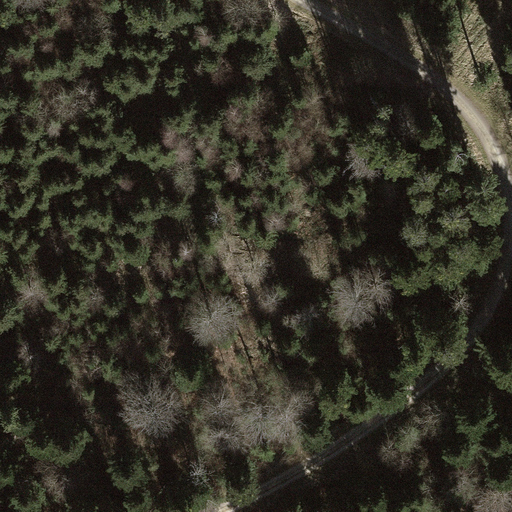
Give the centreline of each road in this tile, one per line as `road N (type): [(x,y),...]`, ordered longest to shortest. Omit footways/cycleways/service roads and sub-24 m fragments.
road 1 (track): [(228,511),(335,454),(436,379),(490,323),(511,242)]
road 2 (track): [(511,191),(496,146),(446,88),(300,0)]
